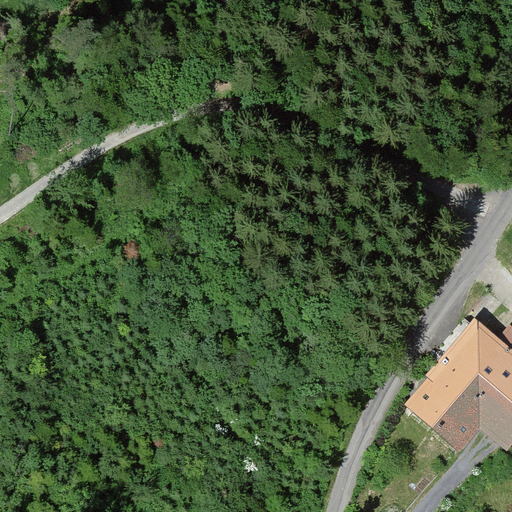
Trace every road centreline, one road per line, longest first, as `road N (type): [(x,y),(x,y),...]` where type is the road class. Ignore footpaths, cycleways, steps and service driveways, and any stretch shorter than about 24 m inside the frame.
road 1 (track): [(0,218),(75,165),(169,118),(238,108),(300,120),(501,216)]
road 2 (unclassified): [(511,201),(376,408),(341,511)]
